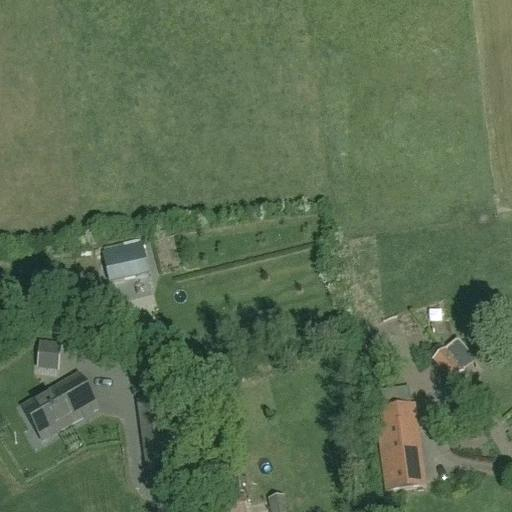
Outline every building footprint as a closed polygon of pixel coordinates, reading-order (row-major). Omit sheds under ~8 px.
[(143,248),(104,257),(111,284),(149,276),(143,248)] [(463,373),(446,352),(434,362),(451,383),(463,373)] [(23,410),(43,443),(99,411),(80,378),(23,410)] [(179,470),(170,401),(140,405),(149,474),(179,470)] [(426,489),(415,410),(375,415),(386,495),(426,489)] [(202,460),(194,461),(196,477),(203,476),(202,460)] [(236,463),(218,466),(223,501),(241,498),(236,463)] [(223,501),(222,502),(224,511),(248,511),(246,497),(241,498),(223,501)] [(286,511),(284,499),(269,502),(270,511),(286,511)]
